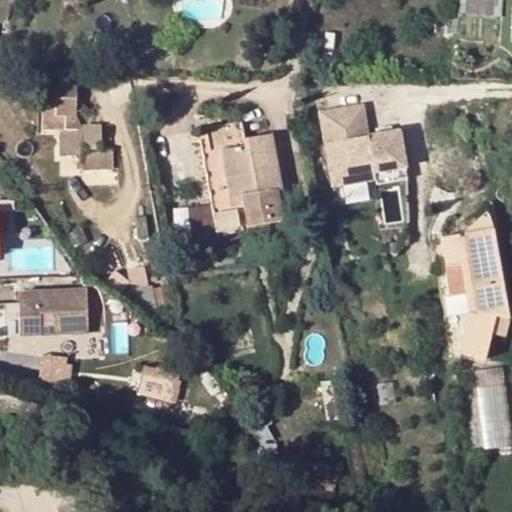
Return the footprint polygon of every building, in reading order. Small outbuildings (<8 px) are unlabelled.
[(500,0),(461,0),(460,11),(499,15),(500,0)] [(46,105),(60,106),(60,86),(60,81),(46,81),(46,105)] [(78,87),(60,86),(60,106),(60,119),(68,119),(67,130),(76,130),(78,87)] [(333,184),(376,177),(375,170),(406,165),(400,129),(392,130),(378,133),(369,134),(364,103),(320,110),(333,184)] [(60,106),(46,105),(46,130),(67,130),(68,119),(60,119),(60,106)] [(283,220),(278,190),(276,181),(280,180),(273,136),(249,139),(250,146),(245,147),(241,123),(208,128),(212,152),(222,150),(231,196),(244,194),(246,205),(250,225),(283,220)] [(377,127),(378,133),(392,130),(391,125),(377,127)] [(92,142),(82,147),(88,159),(98,155),(94,146),(92,142)] [(376,177),(377,182),(408,177),(406,165),(375,170),(376,177)] [(244,194),(231,196),(233,207),(246,205),(244,194)] [(488,210),(460,234),(492,228),(488,210)] [(442,237),(447,264),(465,260),(471,290),(465,291),(468,310),(459,350),(484,358),(492,333),(503,336),(508,317),(492,228),(460,234),(442,237)] [(239,242),(240,249),(241,257),(255,255),(254,247),(253,241),(239,242)] [(465,260),(447,264),(452,293),(465,291),(471,290),(465,260)] [(177,312),(172,286),(157,288),(161,314),(177,312)] [(83,291),(16,294),(18,336),(85,332),(83,291)] [(45,357),(43,378),(70,380),(72,359),(45,357)] [(165,375),(145,368),(138,393),(157,400),(165,375)] [(507,378),(477,379),(480,447),(510,445),(507,378)] [(241,420),(267,452),(279,450),(278,447),(268,428),(273,425),(273,406),(239,411),(241,420)] [(275,485),(279,450),(267,452),(264,483),(275,485)] [(288,456),(284,486),(302,489),(333,493),(337,464),(288,456)] [(300,511),(301,496),(278,495),(278,509),(300,511)]
